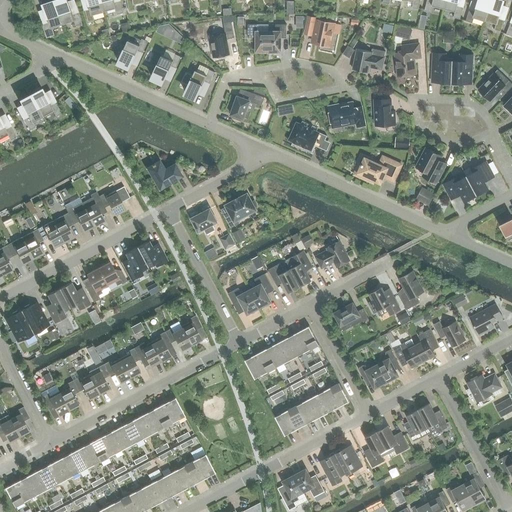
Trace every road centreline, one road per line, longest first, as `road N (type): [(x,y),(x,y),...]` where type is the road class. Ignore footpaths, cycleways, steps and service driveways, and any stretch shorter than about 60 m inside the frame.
road 1 (residential): [(226,77),(287,63),(329,69),(345,89),(279,99),(259,77),(249,78)]
road 2 (residential): [(50,442),(238,343)]
road 3 (residential): [(186,511),(366,415)]
road 4 (residential): [(440,231),(259,151)]
road 5 (residential): [(0,299),(167,210)]
road 6 (residential): [(208,126),(57,56)]
road 7 (residential): [(491,132),(465,104),(412,100),(418,128),(457,149)]
road 8 (residential): [(510,511),(438,378)]
road 9 (residential): [(238,343),(167,210)]
road 10 (residential): [(366,415),(308,305)]
